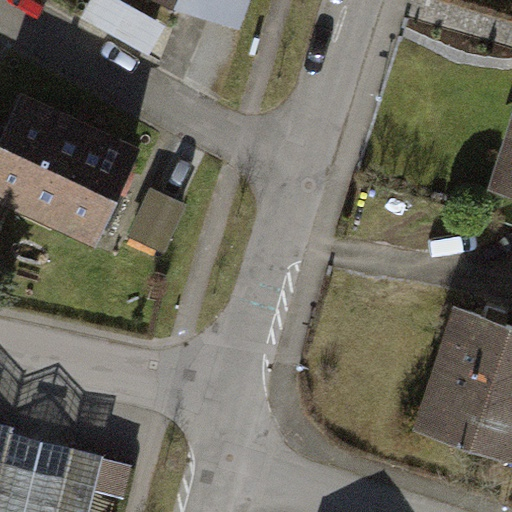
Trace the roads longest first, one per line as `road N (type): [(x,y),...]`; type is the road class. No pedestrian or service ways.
road 1 (residential): [(0,16),(296,175)]
road 2 (residential): [(226,398),(296,175)]
road 3 (residential): [(226,398),(0,345)]
road 4 (residential): [(296,175),(353,0)]
